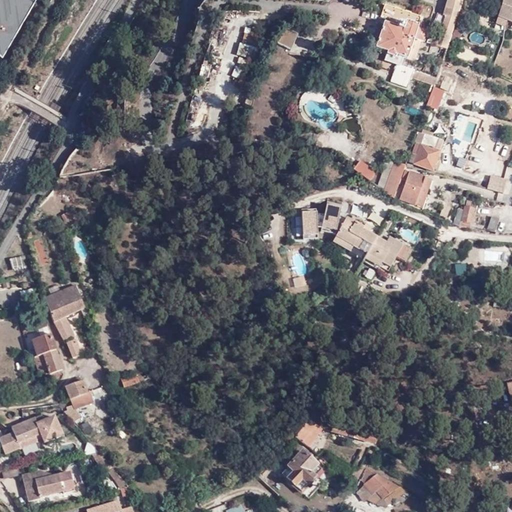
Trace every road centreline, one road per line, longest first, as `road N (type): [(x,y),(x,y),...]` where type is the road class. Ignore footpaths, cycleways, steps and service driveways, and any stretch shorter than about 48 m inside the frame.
road 1 (residential): [(142,0),(77,113),(70,146),(0,259)]
road 2 (residential): [(395,206),(460,234),(511,239)]
